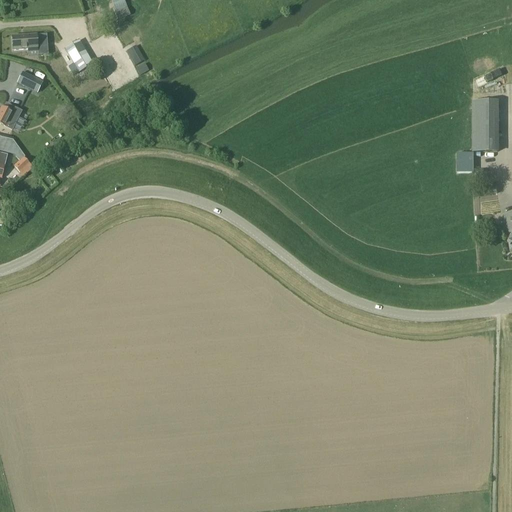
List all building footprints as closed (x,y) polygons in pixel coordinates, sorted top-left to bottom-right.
[(130,16),(126,6),(123,0),(110,0),(114,11),(119,21),(130,16)] [(12,52),(28,51),(29,57),(38,56),(36,36),(11,38),(12,52)] [(65,59),(67,58),(78,78),(95,68),(83,47),(80,48),(77,41),(62,49),(63,51),(61,52),(65,59)] [(126,52),(135,67),(141,63),(133,48),(126,52)] [(145,65),(136,69),(140,77),(149,72),(145,65)] [(42,83),(36,80),(23,73),(17,84),(30,91),(32,87),(39,91),(42,83)] [(26,100),(23,109),(39,115),(42,105),(26,100)] [(499,153),(498,102),(471,102),(473,153),(499,153)] [(6,105),(4,109),(1,108),(0,109),(0,125),(12,131),(21,113),(6,105)] [(58,113),(61,118),(62,118),(62,117),(64,116),(71,111),(69,109),(67,105),(66,105),(63,107),(57,111),(58,112),(58,113)] [(25,158),(13,141),(10,140),(6,154),(14,156),(19,162),(14,167),(20,174),(29,166),(23,159),(25,158)] [(485,196),(497,195),(496,186),(493,186),(493,183),(483,184),(484,188),(485,196)]
